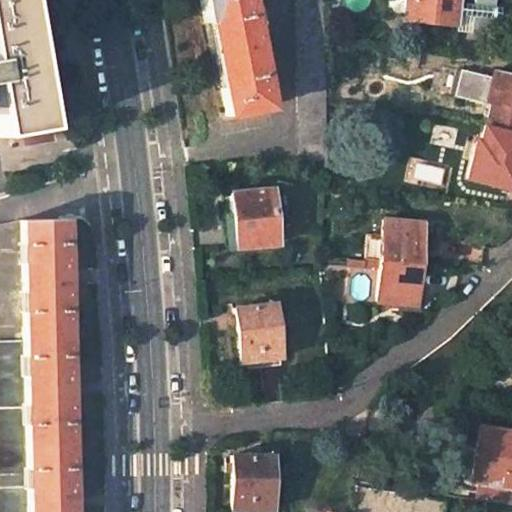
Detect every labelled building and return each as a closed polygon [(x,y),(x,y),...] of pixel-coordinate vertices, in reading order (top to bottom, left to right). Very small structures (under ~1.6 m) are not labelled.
[(21,0),(0,0),(0,135),(44,127),(21,0)] [(202,0),(226,116),(266,107),(256,54),(258,53),(254,34),(252,35),(244,0),(202,0)] [(295,0),(299,162),(325,161),(324,103),(322,38),(320,0),(295,0)] [(459,1),(458,0),(409,0),(407,21),(456,26),(457,14),(471,16),(470,27),(492,29),(494,0),(472,0),(472,3),(459,1)] [(489,106),(485,124),(511,131),(511,74),(494,70),(485,105),(489,106)] [(476,141),(467,177),(511,188),(511,184),(511,131),(485,124),(480,143),(476,141)] [(229,193),(233,247),(274,243),(269,190),(229,193)] [(61,219),(18,220),(21,326),(22,340),(26,511),(66,511),(65,488),(69,488),(66,401),(63,401),(62,376),(65,376),(63,289),(60,289),(59,264),(62,264),(61,219)] [(381,219),(378,260),(416,263),(420,222),(381,219)] [(18,220),(0,224),(0,326),(21,326),(18,220)] [(378,260),(375,302),(413,305),(416,263),(378,260)] [(231,308),(238,369),(279,364),(272,303),(231,308)] [(26,511),(22,340),(0,341),(0,511),(26,511)] [(511,430),(478,425),(469,480),(476,481),(473,497),(511,502),(511,493),(511,430)] [(270,455),(229,455),(228,510),(269,510),(270,455)] [(442,511),(444,500),(355,485),(350,511),(442,511)]
